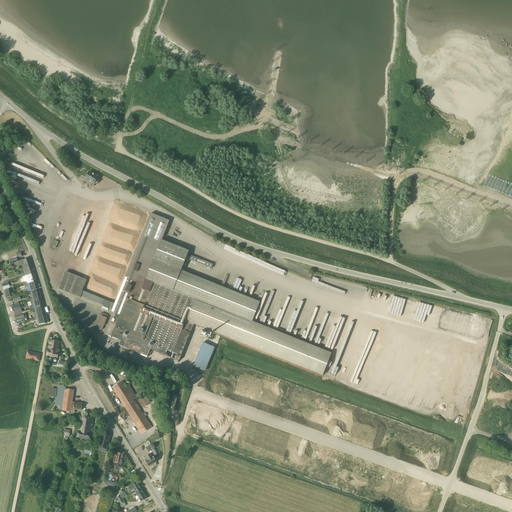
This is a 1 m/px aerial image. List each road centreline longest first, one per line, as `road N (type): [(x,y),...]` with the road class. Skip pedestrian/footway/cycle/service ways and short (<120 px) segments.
road 1 (unclassified): [(511,310),(231,236),(7,103)]
road 2 (track): [(457,298),(390,260),(224,206),(126,154),(126,134)]
road 3 (tertiary): [(164,511),(80,373),(0,181)]
road 4 (track): [(503,308),(481,400),(440,511)]
road 5 (track): [(56,324),(48,329),(12,511)]
